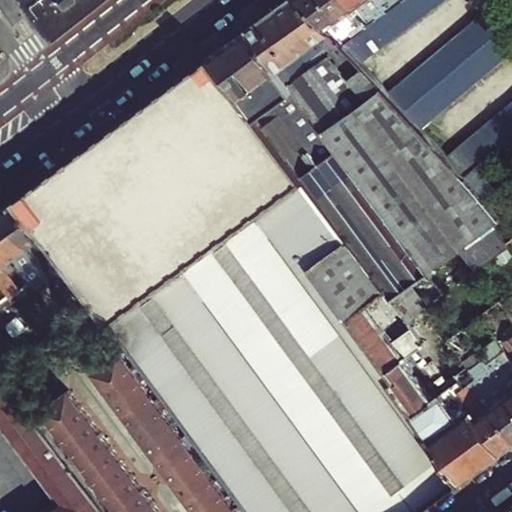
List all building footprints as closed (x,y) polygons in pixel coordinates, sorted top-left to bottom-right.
[(26,0),(48,28),(83,0),(26,0)] [(301,0),(285,0),(248,28),(278,68),(326,33),(301,0)] [(301,0),(326,33),(336,48),(353,35),(327,0),(301,0)] [(369,23),(352,0),(327,0),(353,35),(369,23)] [(401,0),(386,12),(369,23),(353,35),(336,48),(354,65),(440,0),(401,0)] [(386,12),(377,0),(352,0),(369,23),(386,12)] [(401,0),(377,0),(386,12),(401,0)] [(383,94),(418,129),(461,95),(511,54),(511,53),(483,16),(383,94)] [(393,298),(428,272),(278,68),(248,28),(212,54),(275,141),(347,239),(385,290),(386,289),(393,298)] [(278,68),(428,272),(493,224),(500,219),(465,177),(447,158),(418,129),(383,94),(354,65),(336,48),(326,33),(278,68)] [(421,511),(463,481),(445,456),(392,383),(397,379),(337,296),(314,263),(347,239),(275,141),(212,54),(17,197),(44,234),(250,511),(421,511)] [(511,105),(447,158),(465,177),(511,137),(511,105)] [(17,197),(2,209),(29,246),(44,234),(17,197)] [(2,209),(0,209),(0,241),(12,257),(29,281),(42,272),(39,260),(29,246),(2,209)] [(463,481),(504,451),(454,383),(435,398),(406,359),(409,357),(408,355),(425,342),(393,298),(386,289),(385,290),(347,239),(314,263),(337,296),(397,379),(392,383),(445,456),(463,481)] [(0,241),(0,282),(13,300),(23,293),(7,270),(2,270),(0,267),(0,266),(12,257),(0,241)] [(0,282),(0,309),(13,300),(0,282)] [(511,360),(511,318),(500,302),(480,317),(504,349),(511,360)] [(456,353),(473,340),(464,328),(448,341),(456,353)] [(481,352),(502,380),(511,393),(511,360),(504,349),(498,353),(491,345),(481,352)] [(197,511),(239,511),(235,507),(120,351),(94,371),(197,511)] [(447,363),(455,375),(452,378),(455,382),(454,383),(504,451),(511,445),(511,427),(486,392),(467,367),(458,355),(447,363)] [(511,427),(511,393),(502,380),(496,384),(478,359),(467,367),(486,392),(511,427)] [(106,511),(0,367),(0,420),(58,500),(40,511),(106,511)] [(117,511),(160,511),(70,390),(42,411),(95,481),(117,511)]
